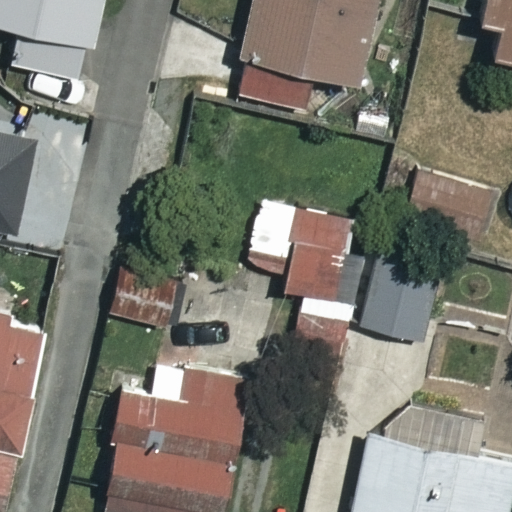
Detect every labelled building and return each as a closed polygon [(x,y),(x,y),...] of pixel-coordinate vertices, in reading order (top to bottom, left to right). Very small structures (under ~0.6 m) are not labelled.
[(0,0),(0,13),(14,18),(4,56),(69,73),(87,0),(0,0)] [(362,0),(242,0),(220,89),(333,117),(362,0)] [(511,0),(458,0),(457,6),(480,10),(475,39),(511,46),(508,64),(511,65),(511,0)] [(30,124),(0,117),(0,225),(7,227),(30,124)] [(489,186),(410,161),(395,210),(474,234),(489,186)] [(340,205),(256,182),(238,248),(268,256),(278,281),(305,288),(298,309),(311,312),(340,205)] [(433,250),(373,238),(357,318),(417,331),(433,250)] [(176,270),(115,263),(110,310),(171,316),(176,270)] [(0,470),(31,309),(0,302),(0,470)] [(180,364),(175,393),(113,384),(93,508),(119,511),(212,511),(235,372),(180,364)] [(493,511),(506,454),(361,423),(341,511),(493,511)]
